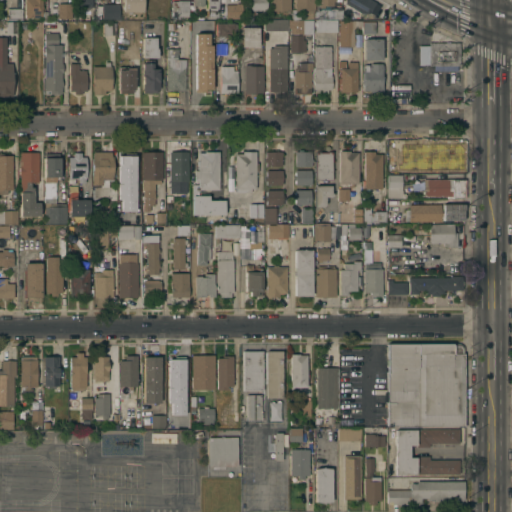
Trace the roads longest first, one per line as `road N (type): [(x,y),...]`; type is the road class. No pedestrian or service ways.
road 1 (residential): [(0,327),(492,326)]
road 2 (residential): [(0,125),(491,123)]
road 3 (primary): [(492,326),(491,192)]
road 4 (primary): [(492,511),(492,381)]
